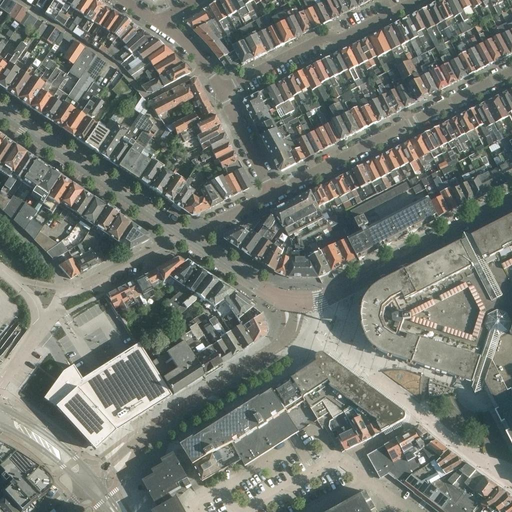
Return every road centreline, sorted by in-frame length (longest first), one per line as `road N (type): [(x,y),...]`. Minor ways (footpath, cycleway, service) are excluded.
road 1 (residential): [(89,482),(146,429),(279,344),(295,302)]
road 2 (residential): [(271,192),(511,69)]
road 3 (residential): [(219,90),(316,40),(338,43),(422,0)]
road 4 (tertiary): [(180,234),(0,111)]
road 5 (tertiary): [(361,278),(511,203)]
road 6 (residential): [(97,278),(70,289),(12,279),(33,301),(40,328)]
road 7 (residential): [(342,461),(313,434),(222,486)]
road 8 (tertiary): [(295,302),(270,295),(186,237)]
